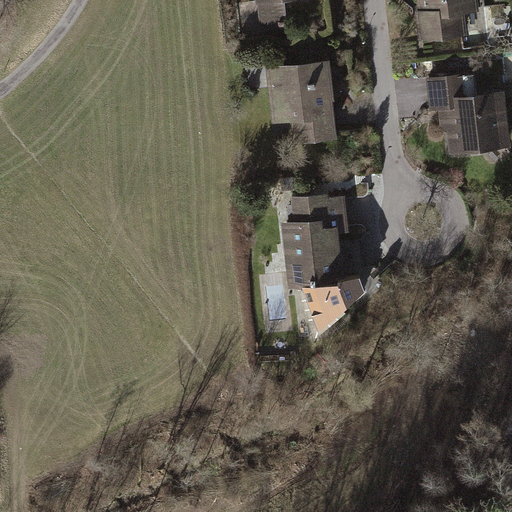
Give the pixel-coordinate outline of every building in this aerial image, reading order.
[(258,0),(262,30),(290,27),(287,1),(292,0),(258,0)] [(413,0),(415,9),(417,9),(421,40),(467,35),(465,13),(479,11),(478,0),(413,0)] [(331,59),(266,65),(272,121),(294,119),(296,141),(339,138),(331,59)] [(450,153),(509,146),(503,91),(470,95),(468,73),(427,78),(431,112),(444,110),(450,153)] [(294,220),(282,222),(291,285),(304,283),(321,328),(370,289),(362,273),(347,277),(341,232),(351,231),(347,192),(292,197),(294,220)]
